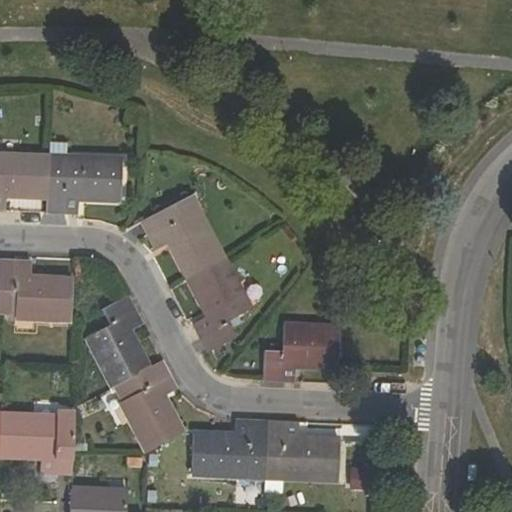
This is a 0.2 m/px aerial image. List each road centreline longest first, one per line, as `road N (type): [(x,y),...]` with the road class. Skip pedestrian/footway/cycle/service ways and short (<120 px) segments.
road 1 (residential): [(0,240),(119,246),(211,396),(447,415)]
road 2 (residential): [(511,164),(483,200),(470,246),(447,415)]
